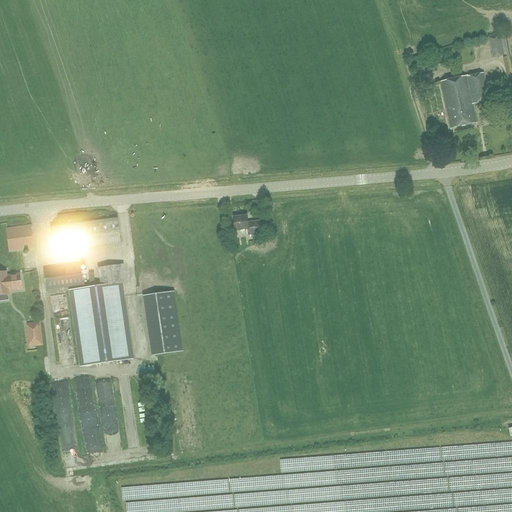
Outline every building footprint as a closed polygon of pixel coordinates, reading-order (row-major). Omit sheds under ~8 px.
[(505,55),(500,34),(488,37),(493,58),(505,55)] [(473,104),(489,101),(483,73),(441,83),(450,128),(477,123),(473,104)] [(267,233),(266,221),(248,222),(248,216),(234,218),(235,231),(248,230),(248,235),(267,233)] [(120,243),(117,219),(51,228),(55,252),(120,243)] [(10,251),(14,251),(34,249),(31,227),(7,230),(10,251)] [(83,285),(81,265),(44,270),(46,290),(83,285)] [(133,359),(122,284),(126,283),(124,265),(98,268),(101,287),(70,291),(81,367),(133,359)] [(21,289),(20,275),(6,277),(6,272),(3,273),(3,271),(0,270),(0,295),(8,295),(8,291),(21,289)] [(142,296),(151,356),(183,352),(174,291),(142,296)] [(62,295),(48,299),(51,311),(66,308),(62,295)] [(44,324),(32,326),(33,336),(39,335),(40,342),(46,341),(44,324)] [(152,379),(153,371),(143,370),(142,379),(152,379)] [(99,396),(103,394),(109,392),(105,383),(96,386),(99,396)] [(57,405),(66,400),(60,389),(51,394),(57,405)] [(103,446),(117,445),(114,406),(101,407),(103,446)]
